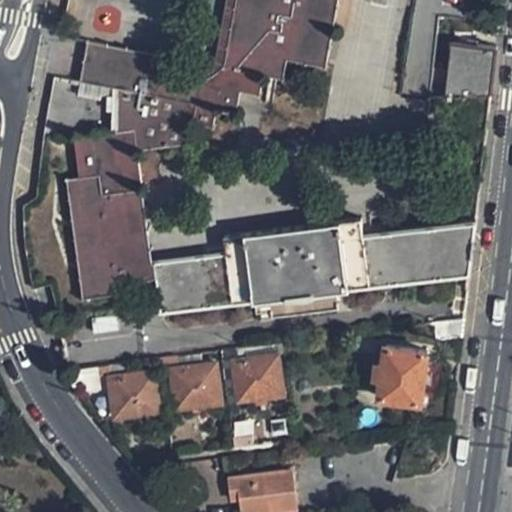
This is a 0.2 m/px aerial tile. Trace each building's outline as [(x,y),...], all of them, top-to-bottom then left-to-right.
[(298,0),(290,44),(272,41),(268,57),(251,55),(247,74),(235,73),(205,94),(198,103),(194,124),(217,129),(220,109),(240,113),(243,95),(261,98),(265,78),(284,82),(288,63),(326,68),(338,0),(298,0)] [(235,73),(247,74),(251,55),(268,57),(272,41),(290,44),(298,0),(238,0),(226,72),(206,88),(205,94),(235,73)] [(449,65),(445,95),(466,94),(493,93),(498,47),(452,41),(449,65)] [(105,89),(121,91),(138,94),(198,103),(205,94),(206,88),(170,80),(173,61),(113,50),(90,47),(83,86),(105,89)] [(449,65),(435,64),(431,96),(445,95),(449,65)] [(121,91),(122,133),(139,132),(136,108),(138,94),(121,91)] [(68,177),(83,296),(119,292),(118,283),(136,280),(124,187),(147,183),(143,147),(192,142),(194,124),(198,103),(138,94),(136,108),(139,132),(122,133),(81,138),(85,175),(68,177)] [(156,257),(147,183),(124,187),(136,280),(159,277),(156,257)] [(470,269),(477,216),(363,230),(360,214),(224,232),(226,248),(156,257),(159,277),(162,307),(470,269)] [(48,308),(61,304),(54,280),(41,284),(48,308)] [(436,339),(463,336),(464,318),(433,322),(436,339)] [(240,353),(239,347),(222,349),(223,356),(240,353)] [(428,351),(386,347),(384,365),(383,378),(381,396),(423,401),(428,351)] [(161,357),(162,364),(179,362),(178,354),(161,357)] [(233,360),(238,398),(282,393),(278,355),(233,360)] [(169,368),(173,407),(219,402),(214,362),(169,368)] [(66,369),(68,381),(76,390),(100,386),(98,371),(111,369),(110,363),(97,365),(66,369)] [(375,378),(383,378),(384,365),(377,364),(375,378)] [(108,376),(112,415),(159,409),(154,370),(108,376)] [(228,498),(241,497),(242,511),(254,511),(295,507),(290,468),(238,475),(226,476),(228,498)]
